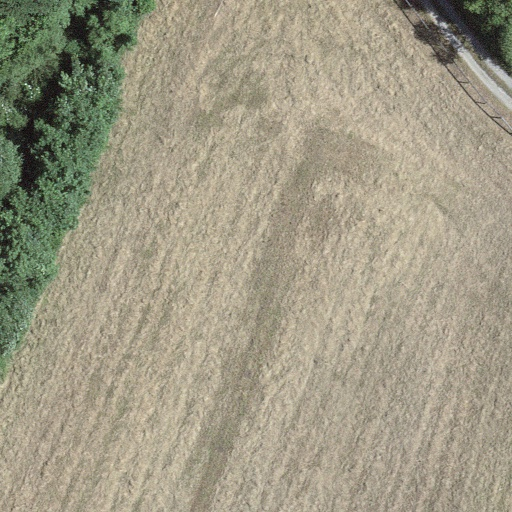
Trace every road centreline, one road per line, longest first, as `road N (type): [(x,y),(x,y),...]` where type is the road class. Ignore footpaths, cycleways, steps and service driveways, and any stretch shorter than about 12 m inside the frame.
road 1 (track): [(211,0),(0,487)]
road 2 (track): [(433,0),(486,70),(511,90)]
